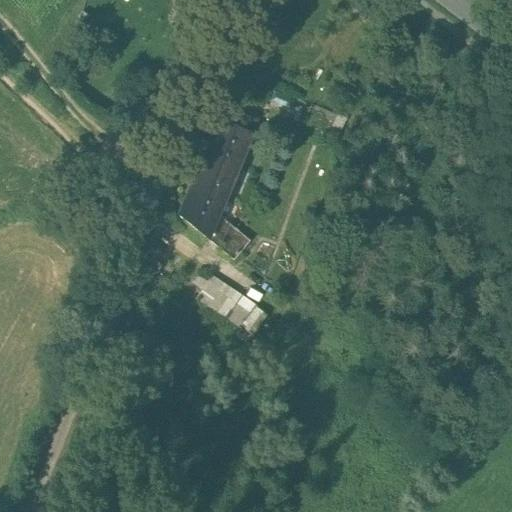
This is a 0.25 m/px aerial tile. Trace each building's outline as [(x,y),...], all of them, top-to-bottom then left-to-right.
[(253,135),(219,121),(180,218),(208,241),(218,217),(253,135)] [(249,243),(218,217),(208,241),(234,262),(249,243)] [(234,291),(213,277),(198,299),(220,313),(234,291)] [(241,296),(234,291),(220,313),(227,317),(241,296)] [(265,311),(241,296),(227,317),(251,333),(265,311)]
